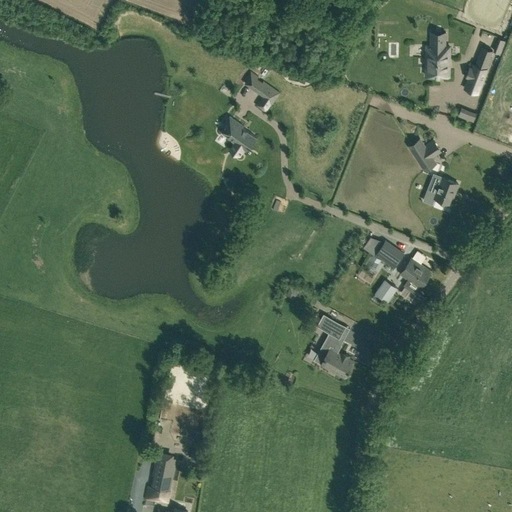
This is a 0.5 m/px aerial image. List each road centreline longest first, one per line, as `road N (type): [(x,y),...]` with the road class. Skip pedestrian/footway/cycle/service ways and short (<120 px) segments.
road 1 (unclassified): [(358,511),(375,394),(461,262),(511,202)]
road 2 (unknown): [(461,262),(295,199),(275,133),(248,105)]
